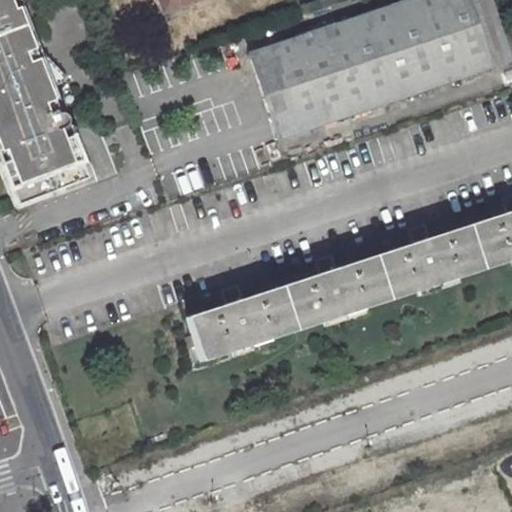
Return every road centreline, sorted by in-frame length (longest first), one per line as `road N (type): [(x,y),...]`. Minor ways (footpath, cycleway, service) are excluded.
road 1 (residential): [(511,367),(106,511)]
road 2 (residential): [(59,470),(0,311)]
